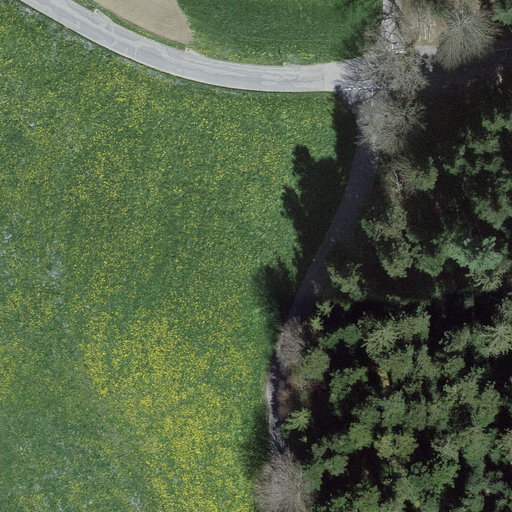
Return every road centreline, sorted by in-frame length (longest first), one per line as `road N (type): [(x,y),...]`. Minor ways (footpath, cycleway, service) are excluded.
road 1 (unclassified): [(383,72),(372,160),(278,363),(274,407),(285,511)]
road 2 (unclassified): [(44,0),(197,70),(295,79),(383,72)]
road 3 (unclassified): [(383,72),(511,57)]
